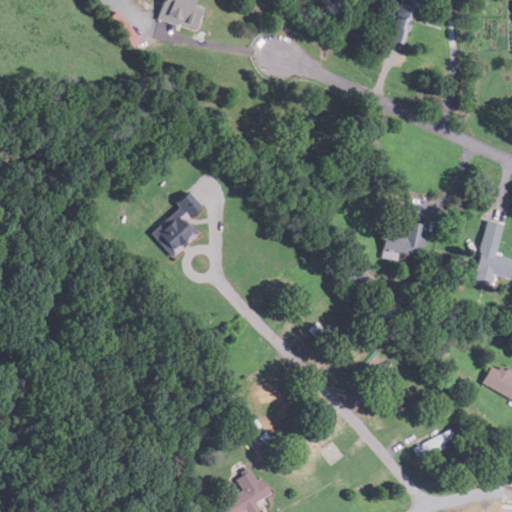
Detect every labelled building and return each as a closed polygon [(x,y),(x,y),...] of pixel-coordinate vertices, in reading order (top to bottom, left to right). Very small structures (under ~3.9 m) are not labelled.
[(195,27),(200,5),(191,3),(192,0),(160,0),(156,18),(195,27)] [(401,42),(415,3),(406,0),(396,0),(384,36),(401,42)] [(197,232),(184,217),(199,204),(187,189),(173,201),(177,206),(148,231),(170,256),(197,232)] [(511,258),(494,253),(501,223),(486,219),(472,277),(488,281),(490,272),(508,277),(511,258)] [(381,257),(397,257),(397,252),(422,253),(423,235),(421,235),(421,221),(404,221),(404,231),(382,231),(381,257)] [(511,380),(508,378),(511,373),(490,362),(479,381),(511,399),(511,380)] [(269,492),(260,475),(254,478),(248,466),(232,475),(241,490),(215,504),(219,511),(238,511),(244,509),(245,511),(252,511),(259,508),(254,500),(269,492)]
